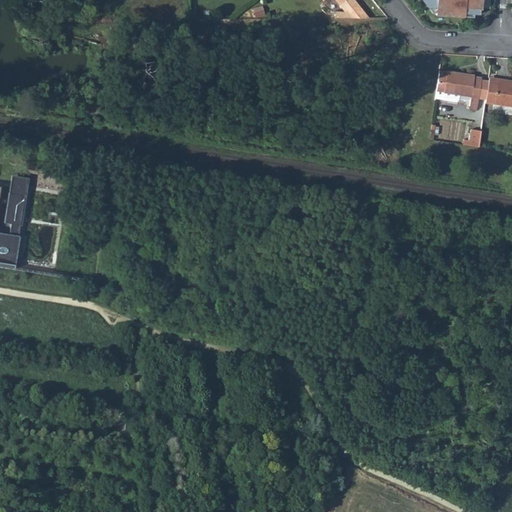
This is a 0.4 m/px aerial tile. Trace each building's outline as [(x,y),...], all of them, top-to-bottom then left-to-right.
[(323,0),(324,1),(324,0),(335,0),(345,12),(350,19),(369,19),(353,0),(323,0)] [(421,0),(427,7),(436,7),(436,15),(465,17),(465,13),(479,14),(479,9),(481,9),(481,0),(421,0)] [(442,100),(454,102),(458,100),(458,95),(470,97),(469,108),(470,110),(473,111),(476,108),(481,78),(474,77),(474,76),(446,71),(446,72),(439,71),(436,91),(443,92),(442,100)] [(484,102),(511,107),(511,83),(504,83),(505,80),(497,79),(496,85),(487,83),(484,102)] [(467,145),(478,147),(480,130),(470,128),(468,140),(467,145)] [(9,233),(16,234),(18,224),(20,225),(25,186),(26,177),(10,175),(9,184),(3,222),(10,223),(9,233)] [(0,263),(14,266),(19,234),(16,234),(9,233),(0,231),(0,263)]
